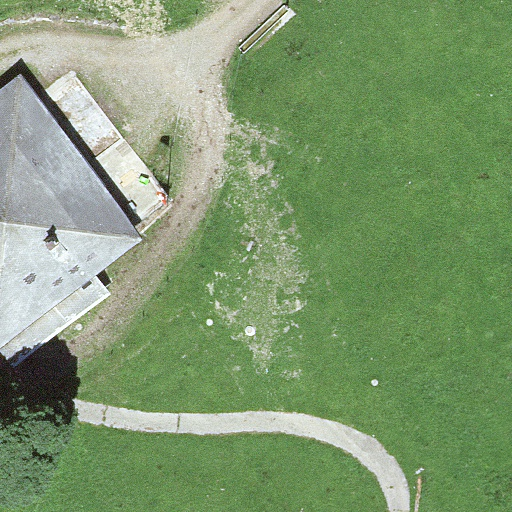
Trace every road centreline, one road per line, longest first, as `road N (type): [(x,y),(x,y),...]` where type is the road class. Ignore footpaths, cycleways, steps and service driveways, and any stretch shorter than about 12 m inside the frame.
road 1 (track): [(373,511),(372,485),(336,452),(97,430),(0,398)]
road 2 (track): [(249,0),(178,58),(73,53),(0,61)]
